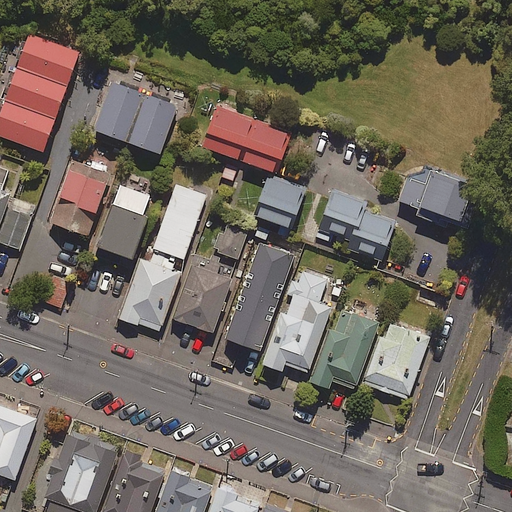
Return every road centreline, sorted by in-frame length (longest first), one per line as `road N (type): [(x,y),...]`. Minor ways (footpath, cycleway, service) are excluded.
road 1 (tertiary): [(427,483),(0,336)]
road 2 (residential): [(501,185),(418,442),(427,483)]
road 3 (residential): [(427,483),(455,452),(511,310)]
